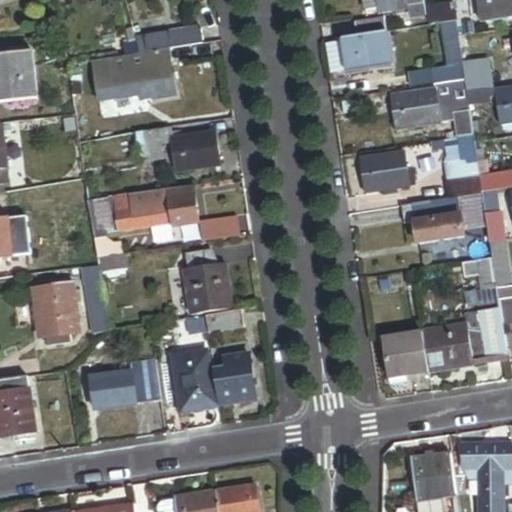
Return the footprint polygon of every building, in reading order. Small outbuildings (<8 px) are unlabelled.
[(360,0),(363,14),(381,11),(379,0),(360,0)] [(424,0),(379,0),(381,11),(381,14),(408,10),(425,7),(424,0)] [(511,0),(480,0),(484,24),(511,19),(511,0)] [(459,22),(457,13),(453,13),(451,3),(430,6),(433,26),(437,25),(459,22)] [(425,7),(408,10),(410,22),(427,19),(425,7)] [(460,9),(457,10),(457,13),(459,22),(460,34),(461,36),(474,34),(472,22),(463,23),(460,9)] [(386,19),(355,24),(357,38),(388,33),(386,19)] [(460,34),(459,22),(437,25),(439,37),(443,37),(460,34)] [(202,28),(183,32),(186,48),(205,45),(202,28)] [(183,32),(139,39),(139,42),(142,56),(168,51),(186,48),(183,32)] [(394,68),(388,33),(357,38),(344,40),(349,75),(394,68)] [(460,34),(443,37),(447,67),(409,73),(411,89),(450,83),(467,80),(467,76),(461,36),(460,34)] [(344,40),(327,43),(333,77),(349,75),(344,40)] [(142,56),(139,42),(127,44),(129,58),(142,56)] [(34,51),(0,55),(0,103),(39,99),(34,51)] [(152,103),(177,99),(168,51),(142,56),(129,58),(91,64),(98,105),(138,98),(139,102),(151,100),(152,103)] [(467,76),(467,80),(469,91),(495,87),(493,77),(489,78),(488,73),(467,76)] [(467,80),(450,83),(455,114),(463,113),(472,112),(471,106),(469,91),(467,80)] [(496,96),(495,87),(469,91),(471,106),(492,103),(491,96),(496,96)] [(511,88),(498,91),(503,125),(511,123),(511,88)] [(438,109),(435,91),(393,97),(398,131),(447,123),(445,108),(438,109)] [(476,138),(472,112),(463,113),(464,117),(458,118),(461,140),(476,138)] [(0,172),(10,171),(4,125),(0,125),(0,172)] [(176,141),(174,129),(140,135),(143,149),(163,146),(175,144),(175,141),(176,141)] [(218,134),(176,141),(175,141),(175,144),(180,174),(223,167),(218,134)] [(140,135),(135,135),(140,165),(165,161),(163,146),(143,149),(140,135)] [(476,138),(461,140),(465,161),(471,160),(471,164),(480,163),(476,138)] [(482,177),(480,163),(471,164),(471,160),(465,161),(461,140),(448,142),(450,156),(447,164),(450,183),(449,183),(451,199),(460,198),(470,196),(485,194),(482,177)] [(406,154),(362,161),(367,194),(411,187),(406,154)] [(0,187),(12,186),(10,171),(0,172),(0,187)] [(511,172),(482,177),(485,194),(493,193),(511,189),(511,172)] [(199,197),(197,187),(191,188),(192,198),(199,197)] [(192,198),(191,188),(135,197),(136,202),(118,204),(123,234),(178,226),(178,230),(203,226),(199,197),(192,198)] [(106,189),(90,191),(92,203),(108,201),(106,189)] [(494,201),(511,197),(511,189),(493,193),(494,201)] [(494,201),(493,193),(485,194),(488,217),(496,216),(494,201)] [(488,217),(485,194),(470,196),(474,223),(489,221),(488,217)] [(451,199),(404,206),(407,224),(416,223),(463,216),(460,198),(451,199)] [(463,218),(463,216),(416,223),(420,244),(466,237),(465,234),(463,218)] [(497,219),(496,216),(488,217),(489,221),(492,242),(506,240),(503,218),(497,219)] [(511,217),(503,218),(506,240),(511,239),(511,217)] [(28,219),(11,221),(15,259),(32,257),(28,219)] [(11,221),(0,222),(0,260),(15,259),(11,221)] [(113,241),(111,226),(95,228),(100,261),(127,257),(124,239),(113,241)] [(510,261),(506,240),(492,242),(494,259),(495,263),(510,261)] [(213,252),(187,256),(189,270),(184,271),(191,317),(233,311),(226,265),(215,267),(213,252)] [(127,257),(100,261),(101,268),(103,275),(129,271),(127,257)] [(484,292),(499,289),(495,263),(494,259),(465,263),(468,280),(482,278),(484,292)] [(511,287),(511,277),(510,261),(495,263),(499,289),(511,287)] [(101,268),(90,269),(92,286),(104,284),(103,275),(101,268)] [(92,286),(85,287),(92,336),(111,333),(104,284),(92,286)] [(74,287),(36,292),(43,340),(46,339),(71,336),(81,335),(74,287)] [(511,287),(499,289),(501,301),(511,298),(511,287)] [(505,326),(511,325),(511,298),(501,301),(502,310),(505,326)] [(505,326),(502,310),(467,315),(469,326),(470,332),(485,329),(489,354),(474,356),(475,368),(510,363),(505,326)] [(247,324),(245,311),(208,317),(210,330),(247,324)] [(206,321),(186,324),(189,342),(208,339),(206,321)] [(469,326),(423,333),(423,334),(430,375),(475,368),(474,356),(470,332),(469,326)] [(485,329),(470,332),(474,356),(489,354),(485,329)] [(430,375),(423,334),(385,340),(391,381),(430,375)] [(71,336),(46,339),(48,349),(72,346),(71,336)] [(221,407),(216,372),(213,373),(209,350),(176,355),(186,416),(222,410),(221,407)] [(227,360),(229,370),(253,366),(252,357),(227,360)] [(157,359),(132,363),(134,374),(159,370),(157,359)] [(229,370),(216,372),(221,407),(259,401),(253,366),(229,370)] [(164,402),(159,370),(134,374),(138,406),(164,402)] [(138,406),(134,374),(92,380),(97,412),(138,406)] [(29,378),(0,382),(0,397),(32,392),(29,378)] [(32,392),(0,397),(0,441),(39,435),(32,392)] [(511,486),(511,444),(464,446),(464,473),(467,473),(481,473),(481,481),(481,511),(507,511),(508,487),(511,486)] [(459,495),(453,455),(413,462),(419,502),(444,498),(459,495)] [(481,481),(481,473),(467,473),(471,482),(481,481)] [(260,511),(256,487),(216,493),(219,511),(260,511)] [(219,511),(216,493),(177,500),(178,511),(219,511)] [(446,511),(444,498),(419,502),(420,511),(446,511)]
